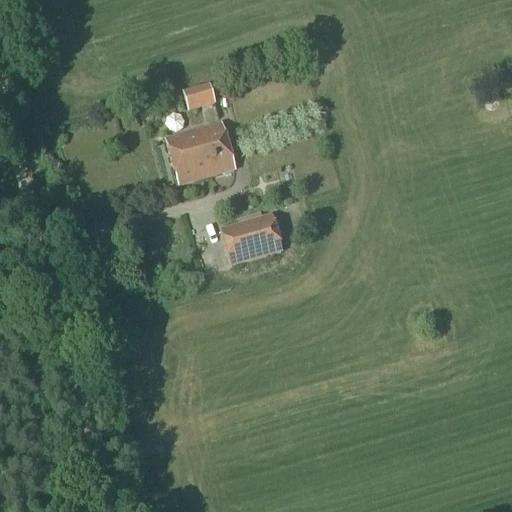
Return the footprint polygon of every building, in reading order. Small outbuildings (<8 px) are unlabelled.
[(168,79),(139,80),(141,107),(169,106),(168,79)] [(187,115),(215,107),(209,86),(182,94),(187,115)] [(171,122),(173,134),(188,132),(186,120),(171,122)] [(178,189),(234,173),(220,127),(164,143),(178,189)] [(48,182),(60,194),(72,183),(60,170),(48,182)] [(231,269),(281,255),(270,218),(220,232),(231,269)]
